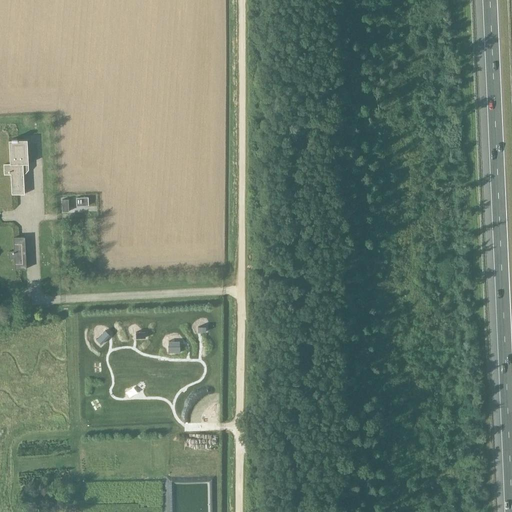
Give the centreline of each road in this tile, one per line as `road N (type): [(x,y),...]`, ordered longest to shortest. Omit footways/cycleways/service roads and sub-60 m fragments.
road 1 (motorway): [(489,0),(511,511)]
road 2 (track): [(240,0),(238,511)]
